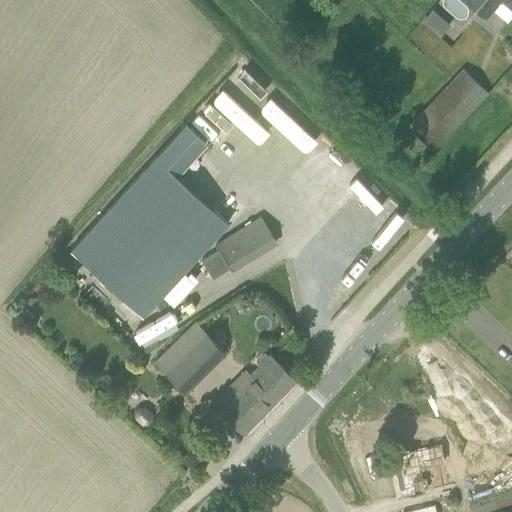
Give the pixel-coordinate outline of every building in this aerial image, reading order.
[(511,0),(463,0),(483,17),(498,0),(501,0),(511,9),(511,0)] [(408,126),(418,136),(432,150),(487,92),(463,68),(408,126)] [(173,171),(198,144),(201,140),(185,125),(68,248),(142,316),(227,222),(173,171)] [(260,218),(217,245),(219,250),(201,260),(212,278),(230,268),(231,270),(275,242),(260,218)] [(237,303),(236,307),(238,311),(242,313),(246,312),(249,309),(250,305),(248,301),(244,299),(240,300),(237,303)] [(153,362),(185,394),(226,353),(194,321),(153,362)] [(243,432),(293,380),(294,380),(280,366),(270,356),(270,357),(264,351),(261,351),(255,357),(255,361),(260,366),(242,384),(244,386),(220,410),(228,418),(243,432)] [(468,384),(451,404),(480,431),(498,411),(468,384)] [(138,406),(135,410),(134,415),(141,421),(146,421),(149,418),(149,412),(143,407),(138,406)] [(409,473),(395,478),(404,507),(442,494),(432,465),(428,466),(426,459),(449,432),(434,418),(402,454),(409,473)]
